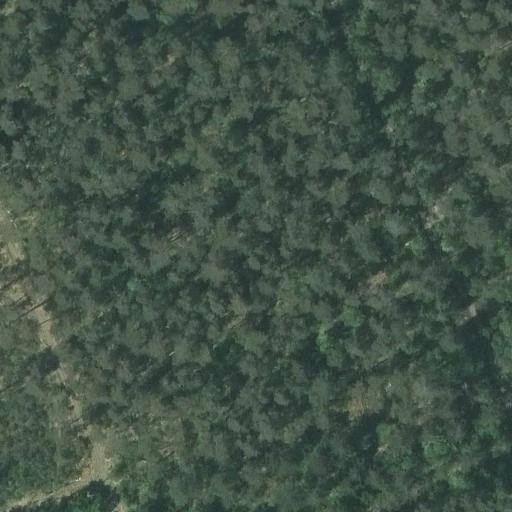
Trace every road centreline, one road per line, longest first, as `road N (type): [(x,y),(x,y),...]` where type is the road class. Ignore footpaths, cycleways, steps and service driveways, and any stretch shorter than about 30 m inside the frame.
road 1 (unknown): [(511,414),(336,0)]
road 2 (track): [(0,254),(116,511)]
road 3 (track): [(400,511),(511,462)]
